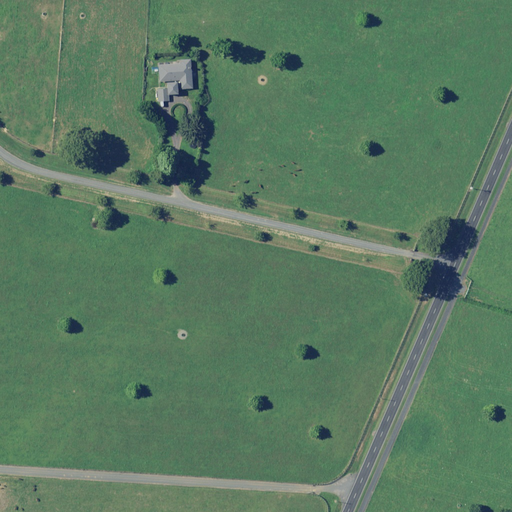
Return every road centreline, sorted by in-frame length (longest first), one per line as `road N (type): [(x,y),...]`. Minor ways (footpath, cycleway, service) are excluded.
road 1 (tertiary): [(348,511),(511,133)]
road 2 (track): [(171,196),(454,265)]
road 3 (track): [(171,196),(0,156)]
